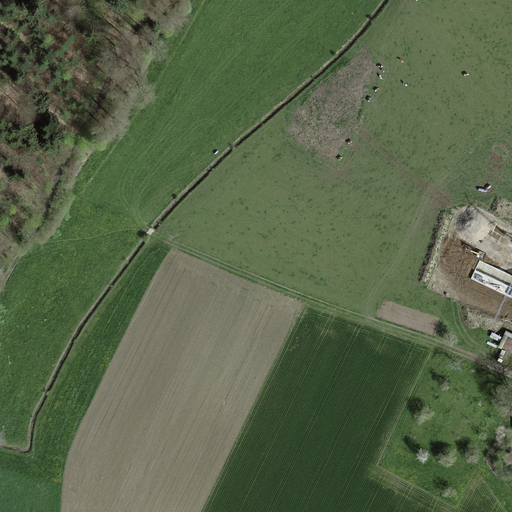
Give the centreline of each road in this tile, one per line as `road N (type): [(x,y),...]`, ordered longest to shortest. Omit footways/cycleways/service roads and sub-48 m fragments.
road 1 (track): [(506,375),(140,229)]
road 2 (track): [(0,289),(151,0)]
